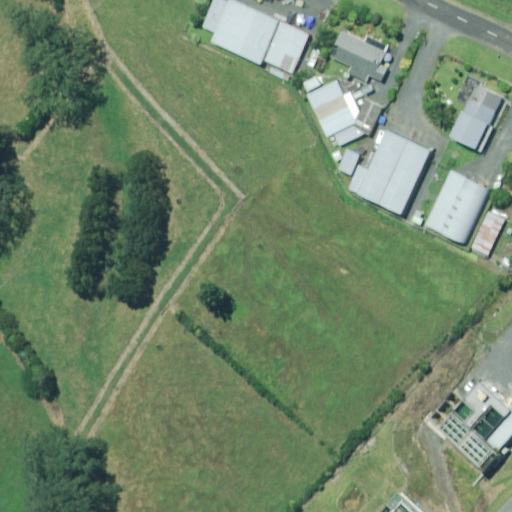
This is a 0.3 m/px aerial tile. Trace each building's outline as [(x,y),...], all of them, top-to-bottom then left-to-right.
[(292,73),(294,74),(312,36),(235,0),(234,0),(233,3),(227,0),(217,0),(205,28),(218,34),(214,43),(263,65),(265,61),(272,64),(267,74),(287,83),(292,73)] [(368,43),(346,32),(333,58),(355,68),(352,74),(369,82),(372,76),(384,82),(396,59),(388,55),(392,47),(371,37),(368,43)] [(319,76),(301,84),(305,93),(323,86),(319,76)] [(387,107),(368,98),(362,112),(353,92),(346,95),(339,81),(308,95),(328,139),(335,135),(340,147),(368,134),(373,136),(387,107)] [(507,98),(482,86),(456,137),(486,152),(497,131),(492,129),(507,98)] [(434,152),(391,131),(361,195),(405,215),(434,152)] [(362,157),(349,150),(340,169),(352,176),(362,157)] [(491,189),(453,172),(428,226),(465,244),(491,189)] [(505,209),(495,204),(474,248),(490,256),(507,220),(501,217),(505,209)] [(511,440),(511,407),(486,383),(466,405),(451,391),(427,418),(488,475),(506,455),(502,451),(511,440)] [(418,511),(407,501),(396,511),(418,511)]
